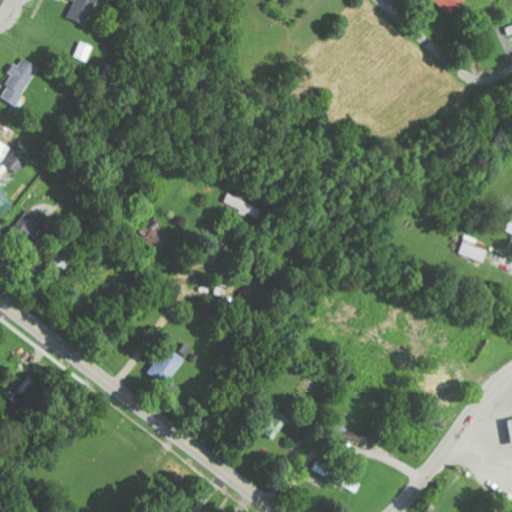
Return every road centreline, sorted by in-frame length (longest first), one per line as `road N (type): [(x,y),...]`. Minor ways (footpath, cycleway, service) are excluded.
road 1 (secondary): [(278,511),(0,302)]
road 2 (secondary): [(511,373),(394,511)]
road 3 (residential): [(511,68),(488,79),(465,75),(379,0)]
